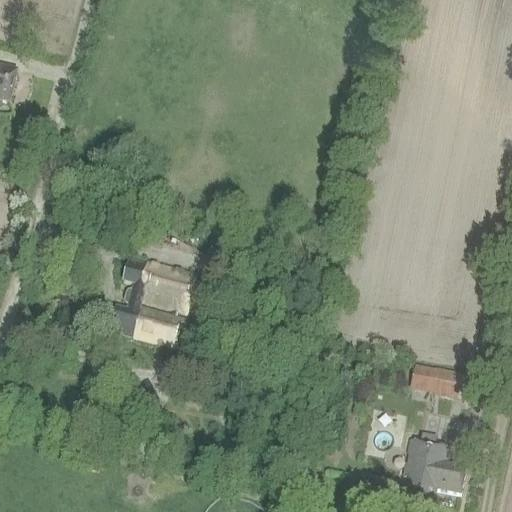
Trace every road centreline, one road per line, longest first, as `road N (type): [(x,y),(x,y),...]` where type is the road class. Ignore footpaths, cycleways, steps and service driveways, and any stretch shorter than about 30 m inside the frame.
road 1 (unclassified): [(0,325),(74,0)]
road 2 (track): [(511,361),(485,511)]
